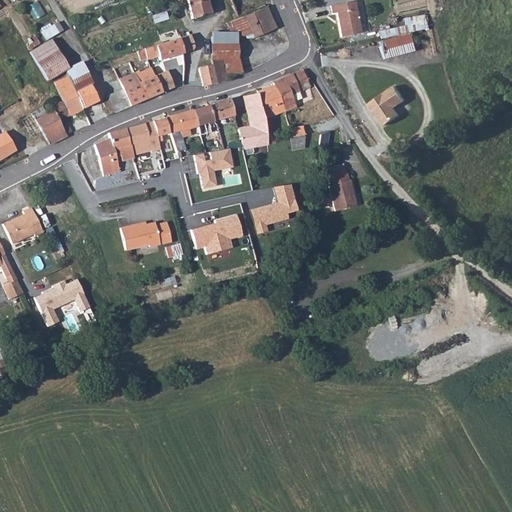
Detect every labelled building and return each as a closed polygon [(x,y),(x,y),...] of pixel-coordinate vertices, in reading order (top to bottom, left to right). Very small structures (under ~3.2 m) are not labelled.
[(191,18),(210,13),(206,0),(204,0),(187,4),(191,18)] [(228,0),(237,17),(251,11),(246,0),(228,0)] [(266,6),(263,0),(246,0),(251,11),(266,6)] [(330,13),(336,12),(340,35),(361,32),(355,1),(329,6),(330,13)] [(275,28),(266,6),(244,16),(253,36),(254,37),(275,28)] [(176,8),(164,12),(166,17),(169,15),(170,18),(178,15),(176,8)] [(379,31),(381,40),(408,34),(427,29),(425,20),(426,20),(425,14),(404,19),(405,25),(390,29),(380,31),(379,31)] [(244,16),(226,23),(232,36),(236,36),(253,36),(244,16)] [(64,33),(58,24),(44,32),(49,40),(64,33)] [(189,34),(177,38),(182,54),(192,50),(194,47),(189,34)] [(381,40),(378,41),(382,57),(412,50),(408,34),(381,40)] [(236,36),(232,36),(211,36),(211,45),(236,45),(236,36)] [(142,49),(145,58),(146,60),(156,56),(158,60),(182,54),(177,38),(142,49)] [(65,70),(49,40),(29,53),(46,81),(63,71),(65,70)] [(211,45),(211,59),(220,59),(236,59),(236,45),(211,45)] [(142,49),(136,52),(138,61),(145,58),(142,49)] [(216,82),(226,81),(225,74),(220,59),(211,59),(209,59),(211,65),(212,65),(216,82)] [(220,59),(225,74),(239,70),(236,59),(220,59)] [(74,93),(88,85),(77,64),(65,70),(63,71),(64,75),(65,77),(74,93)] [(202,85),(216,82),(212,65),(211,65),(206,66),(199,67),(198,69),(202,85)] [(144,99),(159,93),(151,73),(149,67),(141,71),(143,74),(140,75),(138,70),(133,73),(144,99)] [(159,93),(173,87),(166,70),(156,74),(155,72),(151,73),(159,93)] [(308,85),(302,70),(272,83),(273,85),(257,91),(257,92),(262,118),(294,105),(293,101),(301,97),(298,90),(308,85)] [(129,106),(144,99),(133,73),(118,80),(122,89),(129,106)] [(69,115),(82,108),(74,93),(65,77),(53,83),(62,102),(69,115)] [(74,93),(82,108),(96,101),(88,85),(74,93)] [(395,85),(368,101),(373,109),(374,108),(383,124),(398,114),(394,106),(405,100),(395,85)] [(107,115),(129,106),(122,89),(106,96),(108,101),(102,104),(107,115)] [(267,142),(262,118),(257,92),(242,96),(245,111),(248,110),(251,125),(248,126),(238,128),(242,149),(241,149),(242,154),(251,153),(253,152),(251,146),(267,143),(267,142)] [(233,114),(229,99),(212,103),(216,119),(233,114)] [(50,144),(66,136),(64,134),(70,131),(65,122),(59,124),(57,121),(69,115),(62,102),(44,111),(42,107),(31,113),(32,114),(41,132),(50,144)] [(208,105),(192,110),(197,126),(198,131),(204,129),(203,124),(212,121),(208,105)] [(197,126),(192,110),(164,117),(169,133),(175,155),(176,159),(179,158),(177,151),(183,150),(180,137),(189,134),(188,128),(197,126)] [(41,132),(32,114),(21,119),(30,137),(41,132)] [(169,133),(164,117),(151,121),(155,136),(169,133)] [(155,136),(151,121),(124,128),(129,144),(147,140),(150,150),(150,151),(154,150),(153,145),(157,144),(155,136)] [(288,138),(303,135),(301,127),(287,130),(288,138)] [(124,128),(107,133),(109,140),(93,144),(102,176),(118,171),(114,157),(119,155),(120,161),(132,158),(131,155),(129,144),(124,128)] [(0,159),(15,150),(3,132),(0,134),(0,159)] [(318,149),(325,150),(328,133),(320,137),(318,149)] [(303,147),(303,135),(288,138),(291,150),(303,147)] [(131,155),(150,150),(147,140),(129,144),(131,155)] [(227,147),(192,154),(196,174),(197,173),(200,188),(214,185),(211,170),(231,166),(227,147)] [(347,180),(345,172),(328,177),(329,184),(328,185),(334,210),(355,205),(348,180),(347,180)] [(248,209),(255,234),(265,231),(264,225),(286,217),(284,213),(295,209),(288,184),(271,187),(275,201),(248,209)] [(41,204),(49,221),(72,211),(64,194),(41,204)] [(11,242),(31,232),(33,236),(41,232),(29,206),(20,211),(22,214),(1,223),(11,242)] [(188,229),(193,247),(202,245),(204,253),(230,247),(227,239),(240,236),(233,214),(212,220),(212,221),(188,229)] [(73,221),(58,229),(62,237),(63,236),(68,244),(79,238),(77,234),(83,231),(78,222),(75,224),(73,221)] [(138,226),(137,223),(119,228),(124,249),(147,245),(147,247),(168,241),(164,223),(152,225),(152,223),(142,225),(138,226)] [(44,229),(50,242),(56,239),(50,226),(44,229)] [(180,257),(179,254),(182,254),(179,242),(165,246),(168,258),(172,257),(173,259),(180,257)] [(22,292),(0,247),(0,267),(7,282),(2,285),(9,299),(22,292)] [(42,293),(43,295),(35,298),(47,326),(57,322),(52,310),(74,300),(79,312),(88,308),(75,280),(65,285),(64,282),(52,287),(53,288),(42,293)]
